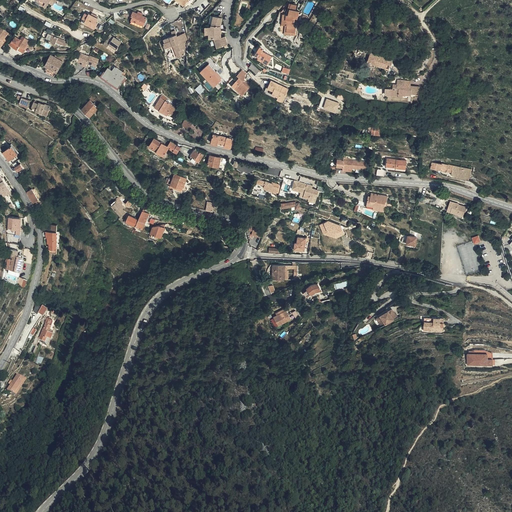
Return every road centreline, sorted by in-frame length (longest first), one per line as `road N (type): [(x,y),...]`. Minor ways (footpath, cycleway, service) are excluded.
road 1 (tertiary): [(511,207),(452,187),(332,176),(218,150),(154,126),(94,79),(50,77),(0,56)]
road 2 (tertiary): [(241,249),(154,303),(100,446),(43,511)]
road 3 (tertiary): [(0,76),(65,101),(145,190),(233,222),(244,236),(241,249)]
road 4 (tertiary): [(0,366),(31,299),(42,245),(37,220),(0,160)]
road 5 (unclassified): [(241,249),(369,261),(457,280)]
